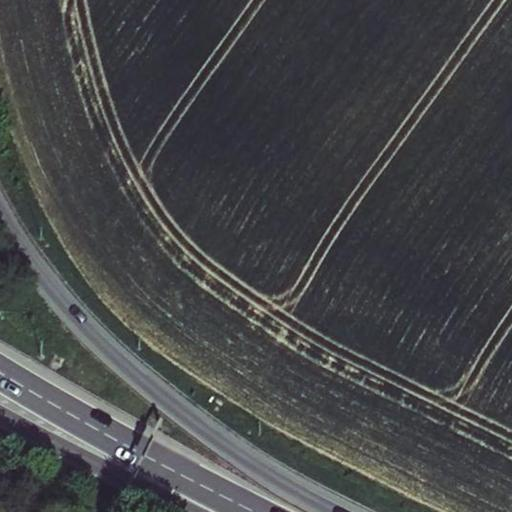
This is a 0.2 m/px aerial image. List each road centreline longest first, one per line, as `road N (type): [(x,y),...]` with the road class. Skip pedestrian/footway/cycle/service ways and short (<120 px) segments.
road 1 (motorway): [(327,511),(218,446),(99,344),(0,220)]
road 2 (trunk): [(252,511),(0,373)]
road 3 (trunk): [(197,511),(0,414)]
